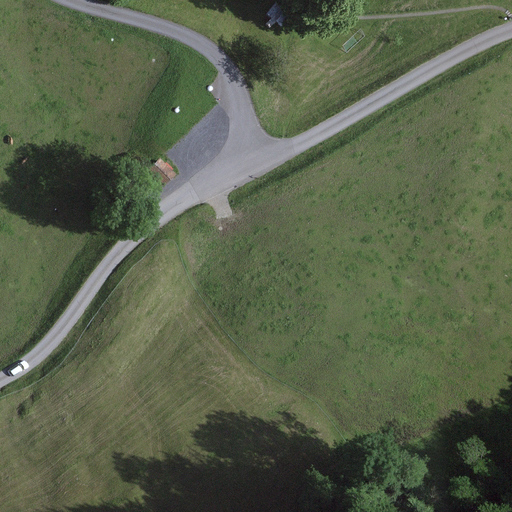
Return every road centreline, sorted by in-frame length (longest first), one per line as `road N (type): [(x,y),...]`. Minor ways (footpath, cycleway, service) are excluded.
road 1 (unclassified): [(251,161),(140,235),(50,339),(0,373)]
road 2 (unclassified): [(511,33),(251,161)]
road 3 (unclassified): [(75,0),(179,30),(233,67),(251,161)]
